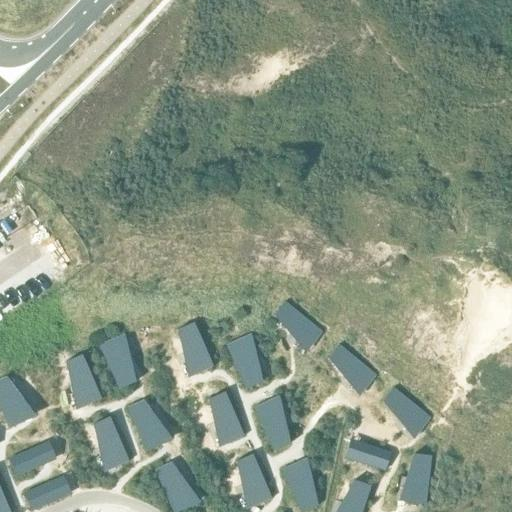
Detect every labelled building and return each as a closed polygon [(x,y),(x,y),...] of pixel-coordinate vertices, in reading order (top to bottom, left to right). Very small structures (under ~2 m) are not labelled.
[(285,299),(274,313),(312,344),(323,330),(285,299)] [(192,322),(176,329),(196,374),(212,367),(192,322)] [(241,336),(225,343),(245,388),(261,381),(241,336)] [(115,338),(99,345),(119,390),(135,382),(115,338)] [(339,343),(328,357),(366,388),(377,374),(339,343)] [(82,354),(65,361),(86,406),(102,399),(82,354)] [(6,376),(0,378),(0,406),(10,428),(26,421),(6,376)] [(393,386),(381,400),(420,431),(431,417),(393,386)] [(224,391),(207,398),(228,443),(244,436),(224,391)] [(269,398),(253,405),(273,450),(289,443),(269,398)] [(142,399),(126,407),(146,452),(162,444),(142,399)] [(109,415),(92,423),(113,468),(129,460),(109,415)] [(359,441),(353,460),(385,470),(392,451),(359,441)] [(40,444),(9,458),(17,476),(48,463),(40,444)] [(415,452),(408,501),(426,504),(432,455),(415,452)] [(251,453),(235,461),(255,505),(271,498),(251,453)] [(170,461),(154,468),(173,511),(176,511),(190,506),(170,461)] [(297,461),(281,468),(300,511),(303,511),(317,506),(297,461)] [(55,479),(24,493),(32,511),(63,498),(55,479)] [(354,479),(343,511),(362,511),(371,485),(354,479)] [(11,511),(0,487),(0,511),(11,511)]
